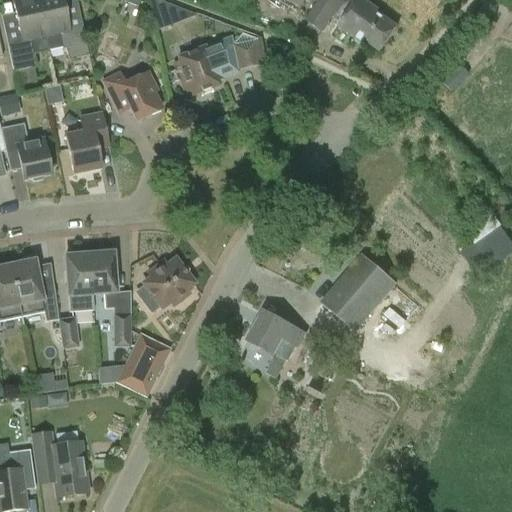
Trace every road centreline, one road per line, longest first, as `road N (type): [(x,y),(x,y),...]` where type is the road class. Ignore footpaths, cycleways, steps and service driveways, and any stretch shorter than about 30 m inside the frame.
road 1 (residential): [(111,511),(244,250),(339,139)]
road 2 (residential): [(0,223),(133,209),(176,145),(272,107),(312,114),(339,139)]
road 3 (unclassified): [(481,0),(396,88)]
